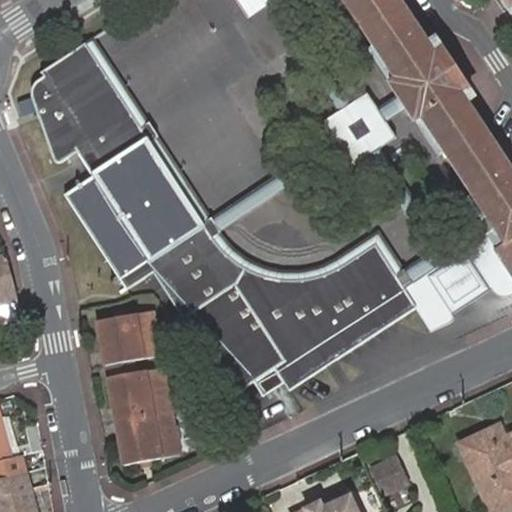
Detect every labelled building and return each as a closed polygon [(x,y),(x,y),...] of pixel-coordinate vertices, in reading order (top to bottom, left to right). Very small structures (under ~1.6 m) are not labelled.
[(313,0),(284,0),(273,8),(343,116),(357,107),(295,12),(313,0)] [(511,164),(470,101),(434,46),(403,0),(333,0),(342,13),(353,6),(380,48),(374,53),(404,99),(413,113),(445,161),(452,156),(479,197),(469,204),(484,226),(493,240),(511,268),(511,164)] [(493,240),(484,226),(449,248),(435,257),(409,274),(383,234),(368,248),(362,251),(358,255),(354,257),(350,260),(345,262),(340,264),(331,268),(323,270),(317,272),(309,272),(302,273),(295,273),(288,272),(281,272),(274,270),(267,268),(260,265),(253,262),(247,258),(241,254),(235,250),(230,245),(225,240),(223,237),(221,234),(213,223),(99,41),(90,47),(212,241),(218,246),(223,252),(229,258),(235,262),(242,267),(249,271),(256,274),(263,277),(271,279),(279,281),(286,282),(295,283),(303,283),(311,282),(318,282),(326,280),(334,277),(341,274),(345,273),(349,271),(354,268),(359,266),(364,263),(368,259),(373,256),(377,253),(380,249),(409,294),(432,280),(472,254),(493,240)] [(441,42),(434,46),(470,101),(477,96),(441,42)] [(212,241),(90,47),(46,74),(48,77),(46,78),(44,80),(42,81),(41,83),(39,85),(38,87),(37,89),(36,91),(35,93),(35,96),(58,162),(59,162),(59,163),(61,164),(62,164),(63,164),(64,164),(65,164),(66,163),(67,163),(67,162),(82,152),(98,176),(69,196),(131,292),(158,274),(237,399),(258,386),(267,399),(289,386),(294,394),(421,312),(409,294),(380,249),(377,253),(373,256),(368,259),(364,263),(359,266),(354,268),(349,271),(345,273),(341,274),(334,277),(326,280),(318,282),(311,282),(303,283),(295,283),(286,282),(279,281),(271,279),(263,277),(256,274),(249,271),(242,267),(235,262),(229,258),(223,252),(218,246),(212,241)] [(404,142),(393,126),(384,112),(373,96),(357,107),(343,116),(328,126),(338,141),(348,156),(358,172),(373,162),(387,152),(404,142)] [(393,126),(413,113),(404,99),(384,112),(393,126)] [(338,141),(213,223),(221,234),(223,237),(348,156),(338,141)] [(435,257),(449,248),(387,152),(373,162),(435,257)] [(511,268),(493,240),(472,254),(497,293),(498,294),(500,296),(501,297),(503,298),(504,299),(506,300),(508,300),(510,300),(511,300),(511,268)] [(457,318),(497,293),(472,254),(432,280),(457,318)] [(0,295),(18,291),(8,255),(0,256),(0,295)] [(409,294),(421,312),(436,334),(461,324),(457,318),(432,280),(409,294)] [(0,306),(20,301),(18,291),(0,295),(0,306)] [(101,319),(109,364),(131,361),(163,355),(154,310),(101,319)] [(109,364),(112,377),(133,374),(131,361),(109,364)] [(133,374),(112,377),(127,464),(181,455),(166,368),(133,374)] [(0,460),(12,457),(0,410),(0,460)] [(511,436),(505,440),(499,428),(465,443),(497,509),(511,502),(511,436)] [(0,460),(0,479),(28,471),(23,454),(12,457),(0,460)] [(384,493),(410,481),(399,456),(372,469),(384,493)] [(0,479),(0,495),(32,488),(28,471),(0,479)] [(38,511),(32,488),(0,495),(0,508),(1,511),(38,511)] [(360,511),(353,497),(326,509),(323,504),(304,511),(360,511)]
